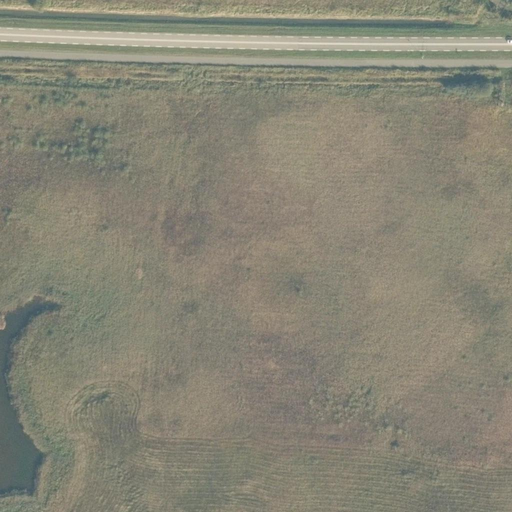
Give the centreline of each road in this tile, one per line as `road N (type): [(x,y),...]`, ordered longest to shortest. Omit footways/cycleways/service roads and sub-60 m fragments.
road 1 (primary): [(511,43),(0,33)]
road 2 (unclassified): [(0,51),(511,61)]
